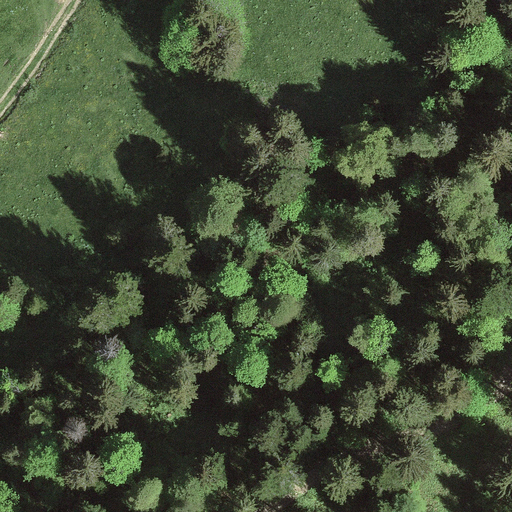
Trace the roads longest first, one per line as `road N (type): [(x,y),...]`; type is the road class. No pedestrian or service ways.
road 1 (track): [(511,43),(217,239),(0,428)]
road 2 (track): [(265,511),(321,471),(415,433),(511,379)]
road 3 (track): [(0,107),(72,0)]
